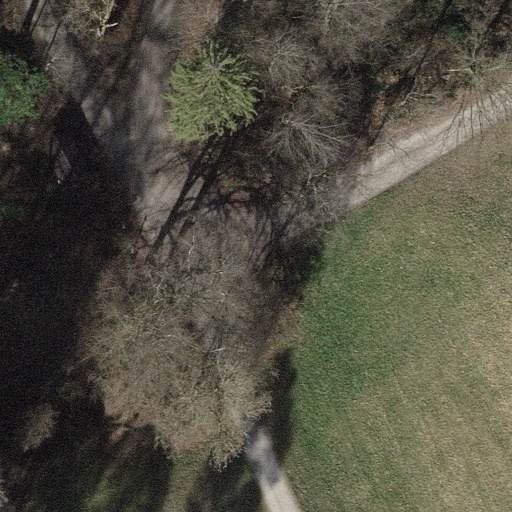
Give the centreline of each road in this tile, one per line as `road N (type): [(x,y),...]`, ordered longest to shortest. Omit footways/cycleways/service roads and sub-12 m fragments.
road 1 (track): [(511,90),(194,268)]
road 2 (track): [(194,268),(147,169),(35,0)]
road 3 (track): [(283,511),(223,378),(194,268)]
road 4 (track): [(147,169),(163,0)]
